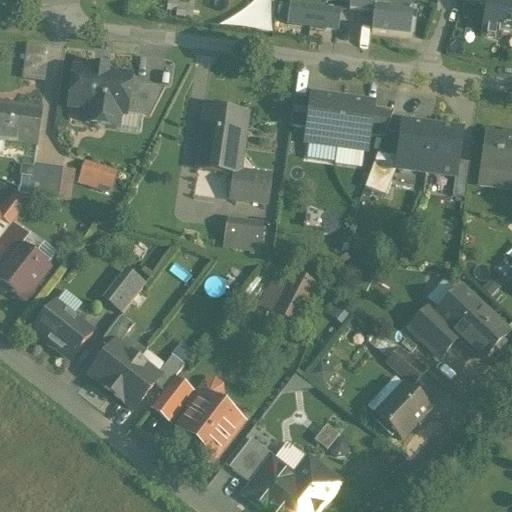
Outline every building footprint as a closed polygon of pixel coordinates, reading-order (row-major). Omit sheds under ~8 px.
[(349,0),(348,13),(373,16),(370,34),(409,39),(413,8),(389,5),(389,0),(349,0)] [(481,39),(500,41),(500,37),(511,39),(511,37),(511,0),(486,0),(486,7),(481,39)] [(340,12),(290,6),(288,26),(338,31),(340,12)] [(49,78),(52,44),(29,42),(27,76),(49,78)] [(107,71),(91,69),(91,73),(74,70),(69,108),(86,111),(98,113),(96,126),(116,129),(118,115),(124,116),(129,84),(130,78),(106,75),(107,71)] [(165,90),(129,84),(124,116),(149,120),(165,90)] [(343,102),(312,97),(311,101),(307,131),(305,145),(337,149),(343,102)] [(311,101),(294,99),(289,128),(307,131),(311,101)] [(371,105),(343,102),(337,149),(365,153),(367,138),(371,110),(371,105)] [(42,111),(0,105),(0,142),(36,148),(42,111)] [(393,113),(371,110),(367,138),(383,141),(393,113)] [(96,126),(98,113),(86,111),(84,124),(96,126)] [(246,116),(205,111),(197,171),(238,177),(241,150),(246,116)] [(397,160),(395,171),(425,175),(432,128),(402,124),(397,160)] [(432,128),(425,175),(454,179),(455,179),(457,163),(461,132),(432,128)] [(511,138),(485,135),(480,175),(481,175),(510,179),(511,179),(511,138)] [(364,190),(385,198),(395,171),(397,160),(377,157),(364,190)] [(84,162),(81,171),(114,182),(116,173),(84,162)] [(454,179),(451,199),(464,201),(469,165),(457,163),(455,179),(454,179)] [(62,170),(33,166),(29,197),(58,202),(62,170)] [(114,182),(81,171),(77,185),(109,195),(114,182)] [(510,179),(481,175),(479,188),(508,192),(510,179)] [(8,203),(0,213),(7,219),(5,221),(12,226),(21,214),(8,203)] [(0,213),(0,217),(2,219),(0,222),(0,241),(12,226),(5,221),(7,219),(0,213)] [(0,241),(0,262),(4,266),(18,247),(19,248),(27,238),(20,233),(12,226),(0,241)] [(262,233),(225,228),(222,248),(259,253),(262,233)] [(27,238),(19,248),(46,269),(56,255),(22,229),(20,233),(27,238)] [(4,266),(0,270),(0,283),(23,301),(47,270),(46,269),(19,248),(18,247),(4,266)] [(130,276),(108,305),(122,316),(144,287),(130,276)] [(286,290),(275,312),(296,323),(314,288),(293,277),(286,290)] [(273,283),(261,306),(275,312),(286,290),(273,283)] [(92,335),(54,305),(32,333),(70,363),(92,335)] [(451,331),(450,332),(458,339),(482,362),(507,335),(475,305),(451,331)] [(451,331),(429,310),(409,331),(439,360),(458,339),(450,332),(451,331)] [(120,318),(101,343),(110,351),(115,344),(118,346),(132,328),(120,318)] [(110,351),(89,378),(99,386),(100,387),(111,395),(137,362),(118,346),(115,344),(110,351)] [(425,373),(398,352),(389,362),(412,388),(425,373)] [(172,358),(157,377),(159,379),(154,386),(164,393),(173,381),(183,368),(172,358)] [(137,362),(111,395),(122,404),(123,405),(123,404),(133,412),(154,386),(159,379),(157,377),(137,362)] [(312,389),(295,375),(282,392),(312,389)] [(164,393),(151,409),(170,424),(192,396),(173,381),(164,393)] [(242,424),(216,404),(222,397),(221,388),(214,382),(205,383),(186,408),(191,412),(177,430),(194,443),(186,453),(207,469),(242,424)] [(430,411),(403,388),(374,418),(400,443),(430,411)] [(274,459),(250,441),(228,469),(252,488),(274,459)] [(347,446),(341,441),(334,442),(330,447),(331,454),(336,459),(343,458),(347,452),(347,446)] [(280,454),(272,463),(294,480),(308,462),(286,445),(280,454)] [(294,480),(272,463),(280,454),(279,453),(274,459),(252,488),(244,497),(263,511),(319,511),(339,486),(308,462),(294,480)]
